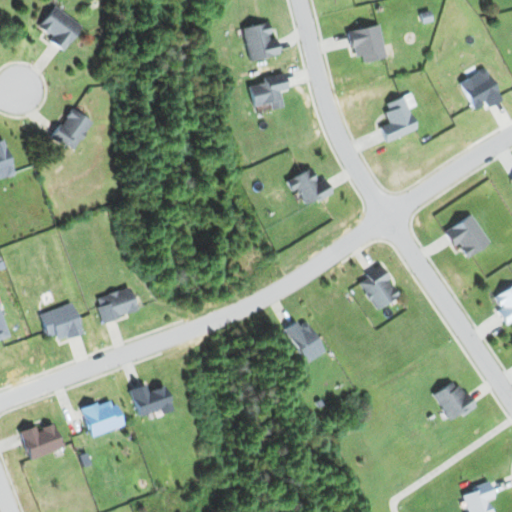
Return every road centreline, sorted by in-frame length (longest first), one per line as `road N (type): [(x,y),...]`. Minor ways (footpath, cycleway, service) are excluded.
road 1 (residential): [(511,136),(240,317),(0,404)]
road 2 (residential): [(511,399),(334,134),(293,0)]
